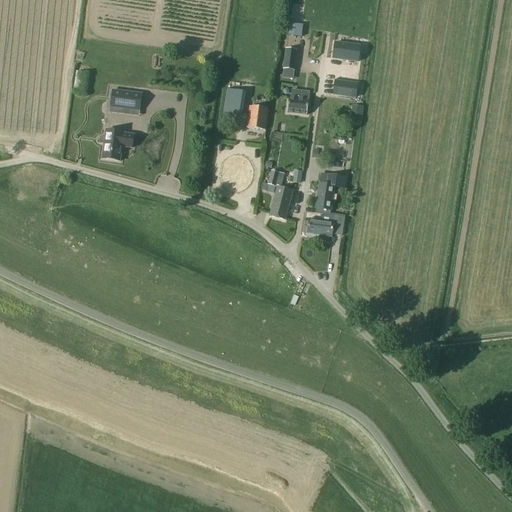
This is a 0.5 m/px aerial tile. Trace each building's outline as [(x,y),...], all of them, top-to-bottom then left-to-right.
[(289,36),(301,38),(303,26),(290,25),(289,36)] [(343,45),(343,46),(335,45),(334,55),(339,56),(338,59),(358,62),(360,48),(343,45)] [(297,51),(286,50),(284,70),(295,71),(297,51)] [(343,74),(344,64),(327,64),(327,73),(343,74)] [(74,94),(85,96),(88,74),(77,73),(74,94)] [(356,99),(358,84),(334,81),(332,96),(356,99)] [(109,109),(139,113),(142,95),(112,90),(109,109)] [(292,91),(291,99),(288,99),(286,114),(306,116),(308,101),(308,93),(292,91)] [(224,114),(239,116),(242,97),(227,94),(224,114)] [(350,120),(361,122),(362,122),(364,108),(352,106),(350,120)] [(249,107),(247,129),(265,131),(268,110),(249,107)] [(122,147),(132,149),(134,136),(124,134),(124,133),(106,131),(102,160),(120,162),(122,147)] [(282,147),(285,135),(272,132),(269,144),(282,147)] [(268,186),(275,188),(278,174),(270,172),(267,183),(267,186),(268,186)] [(302,173),(294,172),(293,183),(300,185),(302,173)] [(330,211),(334,189),(344,190),(345,178),(327,175),(326,185),(319,184),(316,209),(330,211)] [(277,188),(270,217),(285,221),(292,192),(277,188)] [(331,238),(332,235),(342,237),(345,219),(322,215),(321,221),(309,219),(307,234),(331,238)]
